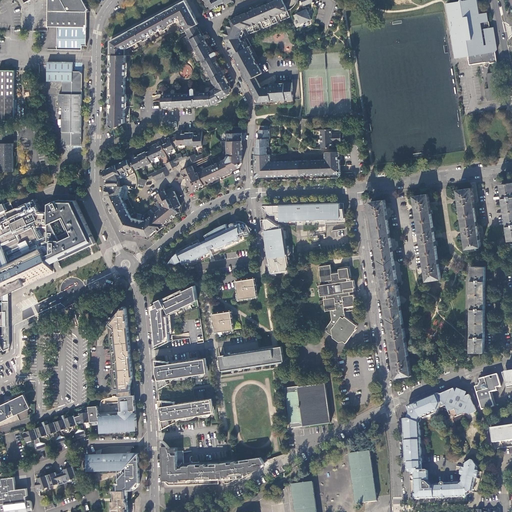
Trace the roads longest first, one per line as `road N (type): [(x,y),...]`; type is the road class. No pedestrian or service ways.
road 1 (residential): [(389,405),(358,187)]
road 2 (residential): [(236,487),(389,405)]
road 3 (residential): [(358,187),(511,167)]
road 4 (tertiary): [(113,0),(96,34),(95,146)]
road 5 (residential): [(21,471),(91,442),(152,441)]
road 6 (residential): [(133,260),(218,201),(250,194)]
